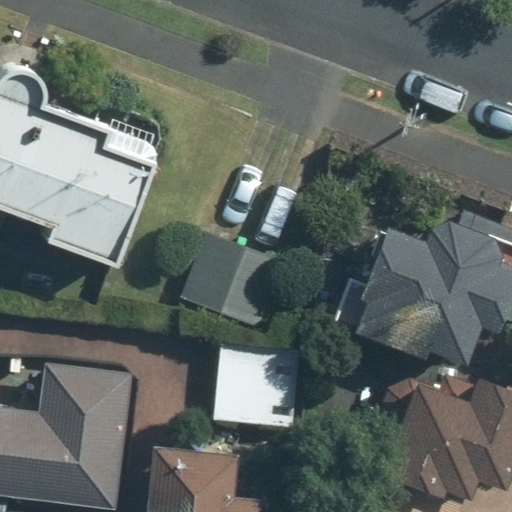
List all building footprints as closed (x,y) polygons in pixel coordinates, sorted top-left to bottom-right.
[(0,214),(39,229),(34,242),(103,268),(144,160),(23,114),(25,113),(26,112),(28,110),(30,108),(31,106),(32,104),(32,102),(33,100),(33,97),(32,95),(32,93),(31,90),(29,88),(28,87),(26,85),(24,84),(22,82),(20,82),(18,81),(15,81),(13,81),(11,81),(9,82),(6,83),(5,84),(3,86),(1,88),(0,89),(0,214)] [(418,361),(421,353),(457,367),(474,323),(490,329),(511,272),(511,267),(498,262),(511,226),(511,225),(460,206),(453,225),(431,216),(421,244),(378,227),(342,322),(352,326),(348,334),(418,361)] [(280,263),(203,230),(176,292),(253,325),(280,263)] [(293,351),(216,349),(214,421),(291,423),(293,351)] [(0,511),(7,511),(8,499),(113,505),(115,453),(119,368),(41,364),(39,411),(0,408),(0,511)] [(459,500),(466,482),(498,494),(511,454),(511,406),(388,364),(360,446),(379,453),(373,471),(459,500)] [(113,505),(112,511),(251,511),(252,500),(227,499),(229,458),(115,453),(113,505)] [(452,511),(398,493),(391,511),(452,511)]
